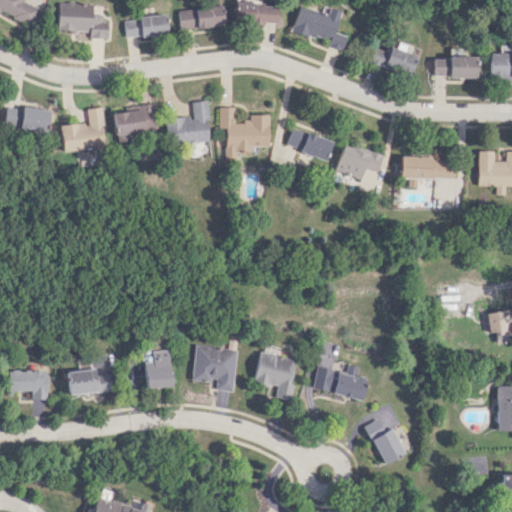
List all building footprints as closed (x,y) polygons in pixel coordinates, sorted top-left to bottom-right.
[(0,0),(0,12),(31,24),(37,8),(21,1),(21,0),(0,0)] [(104,38),(105,14),(91,14),(91,2),(56,1),(55,29),(68,30),(68,32),(88,32),(87,37),(104,38)] [(274,4),(233,2),(232,22),(274,23),(274,4)] [(176,28),(220,26),(219,5),(175,8),(176,28)] [(330,32),(336,10),(325,7),(323,13),(294,5),(287,30),(324,41),(322,46),(337,50),(342,35),(330,32)] [(121,19),(123,38),(166,32),(163,13),(121,19)] [(407,74),(412,54),(369,44),(365,63),(407,74)] [(511,52),(487,53),(488,79),(511,78),(511,52)] [(430,57),(430,77),(474,76),(474,56),(430,57)] [(207,141),(204,100),(189,101),(190,116),(163,117),(165,144),(207,141)] [(2,126),(46,132),(49,109),(21,105),(20,109),(5,107),(2,126)] [(155,130),(153,105),(111,109),(113,134),(155,130)] [(266,114),(246,114),(246,122),(232,122),(232,106),(216,107),(216,127),(223,127),(223,159),(234,159),(234,150),(251,150),(251,146),(266,146),(266,114)] [(58,125),(61,151),(103,147),(100,107),(84,108),(85,122),(58,125)] [(329,139),(289,128),(284,145),(299,149),(295,162),(306,165),(309,156),(323,160),(329,139)] [(332,170),(358,177),(361,168),(375,172),(379,154),(339,143),(332,170)] [(474,185),(493,185),(493,194),(503,194),(503,185),(511,185),(511,150),(502,150),(502,160),(490,160),(491,150),(474,150),(474,185)] [(397,155),(397,178),(405,178),(405,186),(415,187),(415,177),(451,178),(452,153),(426,153),(426,156),(397,155)] [(486,331),(495,330),(494,312),(485,313),(486,331)] [(295,359),(269,354),(271,347),(259,344),(252,382),(274,386),(272,397),(287,399),(295,359)] [(190,379),(213,381),(212,389),(231,391),(234,348),(192,345),(190,379)] [(168,386),(167,350),(149,350),(149,361),(141,361),(143,387),(168,386)] [(347,364),(346,372),(314,366),(310,388),(360,399),(364,377),(356,376),(358,366),(347,364)] [(110,392),(110,374),(92,374),(92,369),(64,370),(65,393),(110,392)] [(45,370),(5,370),(5,390),(29,391),(29,398),(45,399),(45,370)] [(511,384),(495,385),(494,430),(510,430),(510,438),(511,437),(511,384)] [(361,425),(381,464),(403,453),(390,427),(382,431),(375,418),(361,425)] [(507,511),(511,511),(511,473),(499,473),(499,506),(507,507),(507,511)] [(145,511),(147,503),(139,502),(138,507),(93,497),(89,511),(145,511)]
